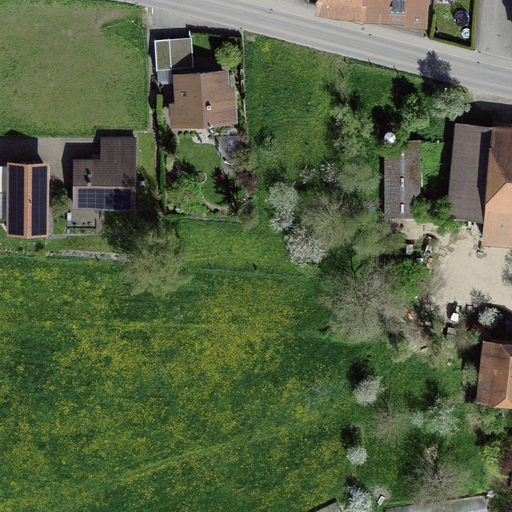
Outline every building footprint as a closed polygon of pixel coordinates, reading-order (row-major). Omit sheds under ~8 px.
[(410,13),(410,24),(425,26),(425,0),(319,0),(319,5),(388,9),(388,12),(410,13)] [(169,38),(154,38),(156,68),(171,67),(169,38)] [(182,103),(174,104),(175,122),(231,118),(229,86),(222,87),(221,70),(179,73),(182,103)] [(493,131),(460,128),(452,209),(485,212),(483,237),(511,239),(511,141),(492,140),(493,131)] [(101,205),(134,205),(135,138),(101,138),(101,159),(73,159),(73,198),(101,198),(101,205)] [(385,140),(385,215),(420,215),(420,140),(385,140)] [(12,227),(43,227),(43,164),(12,163),(12,227)] [(511,347),(489,344),(483,400),(511,402),(511,347)]
